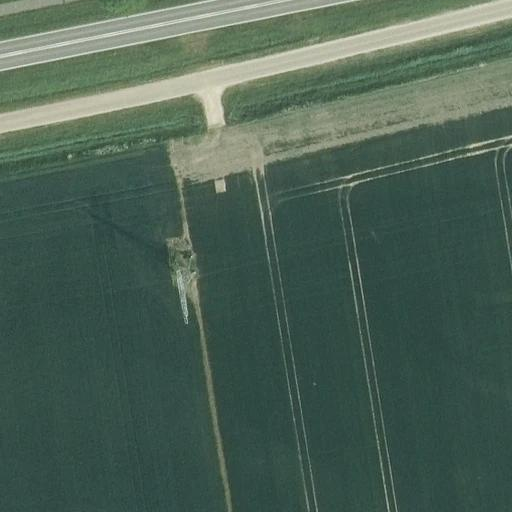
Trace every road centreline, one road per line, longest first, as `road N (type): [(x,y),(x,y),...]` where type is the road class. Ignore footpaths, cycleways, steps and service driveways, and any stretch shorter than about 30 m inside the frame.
road 1 (unclassified): [(0,123),(511,8)]
road 2 (trunk): [(0,54),(283,0)]
